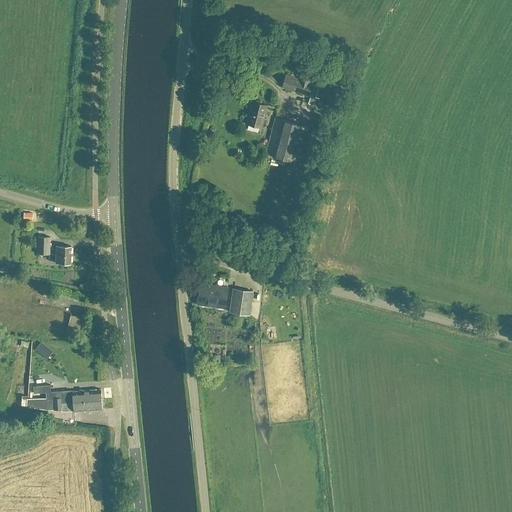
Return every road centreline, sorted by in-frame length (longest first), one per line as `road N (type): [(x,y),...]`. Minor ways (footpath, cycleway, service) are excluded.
road 1 (unclassified): [(511,339),(253,269),(179,258)]
road 2 (tertiary): [(141,511),(114,212)]
road 3 (unclassified): [(179,258),(172,164),(187,0)]
road 4 (unclassified): [(205,511),(179,258)]
road 5 (tertiary): [(114,212),(121,0)]
